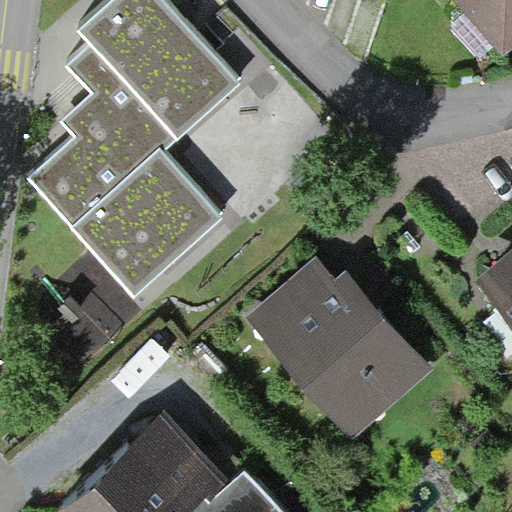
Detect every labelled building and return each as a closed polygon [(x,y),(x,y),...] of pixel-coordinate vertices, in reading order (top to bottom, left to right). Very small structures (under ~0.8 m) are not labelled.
[(165,0),(110,0),(74,33),(89,50),(64,71),(86,96),(55,124),(70,140),(27,178),(136,298),(226,217),(165,150),(240,83),(165,0)] [(511,35),(511,0),(467,0),(504,43),(511,35)] [(511,250),(479,278),(511,317),(511,250)] [(325,277),(310,259),(242,314),(344,439),(425,372),(339,266),(325,277)] [(228,469),(171,407),(61,507),(65,511),(291,511),(241,456),(228,469)]
